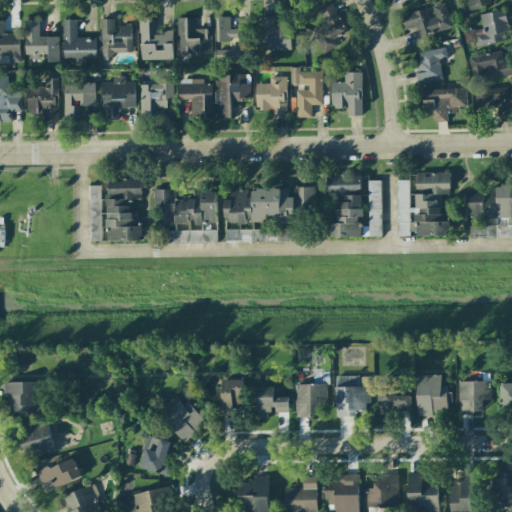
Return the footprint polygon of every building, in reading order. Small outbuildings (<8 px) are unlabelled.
[(465,0),(469,9),(494,1),(493,0),(465,0)] [(337,46),(333,39),(346,32),(330,1),(316,8),(324,23),(310,30),(323,54),(337,46)] [(419,37),(452,27),(445,2),(429,7),(400,15),(404,30),(416,27),(419,37)] [(509,32),(504,10),(480,14),(482,28),(463,32),(465,42),(476,39),(477,46),(505,41),(503,33),(509,32)] [(290,23),(274,23),(274,16),(262,16),(262,49),(290,49),(290,23)] [(178,55),(210,54),(210,28),(194,29),(194,17),(177,18),(178,55)] [(216,40),(238,40),(238,50),(216,51),(217,60),(251,59),(250,28),(230,29),(229,17),(215,17),(216,40)] [(114,18),(101,18),(100,59),(112,59),(112,52),(132,52),(132,27),(114,27),(114,18)] [(140,60),(172,59),(172,32),(154,33),(153,18),(139,18),(140,60)] [(96,37),(77,37),(77,19),(62,20),(63,59),(96,58),(96,37)] [(3,20),(0,20),(0,55),(7,56),(7,63),(20,62),(19,33),(3,33),(3,20)] [(39,20),(23,20),(24,58),(39,57),(39,54),(48,53),(48,62),(59,61),(58,36),(39,36),(39,20)] [(415,52),(420,83),(442,79),(439,59),(447,57),(445,47),(415,52)] [(468,57),(472,76),(490,73),(491,78),(511,74),(509,60),(502,61),(500,51),(468,57)] [(296,90),(296,117),(311,117),(311,105),(322,105),(321,69),(290,70),(290,84),(307,84),(307,90),(296,90)] [(361,72),(344,72),(344,82),(330,82),(331,107),(347,107),(347,116),(362,116),(361,72)] [(249,74),(217,74),(217,118),(230,118),(230,100),(249,100),(249,74)] [(7,76),(0,75),(0,121),(11,121),(11,111),(21,111),(21,96),(7,96),(7,76)] [(172,75),(158,76),(158,84),(139,85),(140,118),(155,117),(154,107),(173,106),(172,75)] [(135,107),(135,81),(125,82),(125,76),(112,77),(112,82),(102,82),(103,119),(118,119),(117,107),(135,107)] [(255,109),(271,108),(271,117),(286,117),(286,76),(269,77),(269,83),(255,84),(255,109)] [(57,78),(44,78),(45,87),(27,88),(27,113),(44,113),(44,121),(58,121),(57,78)] [(190,99),(191,116),(212,115),(211,83),(202,84),(202,79),(178,79),(178,99),(190,99)] [(95,105),(94,82),(63,82),(64,115),(74,115),(74,100),(79,100),(79,106),(95,105)] [(511,87),(474,88),(474,110),(496,109),(496,104),(497,104),(498,121),(511,120),(511,87)] [(447,121),(447,112),(458,112),(457,107),(466,106),(465,88),(422,90),(423,112),(433,112),(433,122),(447,121)] [(398,236),(451,235),(450,212),(439,213),(439,194),(450,194),(450,172),(416,173),(416,189),(430,189),(430,194),(415,194),(415,208),(409,208),(409,180),(396,180),(398,236)] [(381,236),(380,180),(368,181),(369,221),(362,221),(361,173),(326,174),(327,196),(338,196),(339,209),(332,209),(333,222),(330,222),(330,237),(381,236)] [(107,198),(141,198),(142,178),(108,177),(107,198)] [(466,219),(511,217),(511,184),(496,185),(496,196),(483,196),(483,189),(465,189),(466,219)] [(88,186),(89,241),(101,241),(100,185),(88,186)] [(293,221),(293,210),(315,209),(314,186),(294,187),(294,196),(289,196),(288,188),(249,189),(231,189),(231,199),(224,199),(225,224),(247,223),(247,222),(293,221)] [(217,190),(196,190),(195,199),(175,199),(175,190),(154,189),(153,207),(159,208),(159,222),(175,222),(175,224),(188,224),(188,222),(216,223),(217,190)] [(102,241),(141,241),(141,214),(132,214),(132,199),(107,199),(107,213),(102,213),(102,241)] [(225,243),(293,241),(293,228),(225,230),(225,243)] [(441,374),(417,375),(418,414),(447,414),(447,403),(450,403),(450,385),(441,386),(441,374)] [(356,416),(356,410),(369,411),(369,392),(366,392),(367,376),(336,375),(335,416),(356,416)] [(379,415),(411,414),(411,395),(397,395),(397,376),(378,376),(379,415)] [(221,379),(221,418),(234,418),(234,404),(243,404),(243,379),(221,379)] [(35,382),(7,381),(6,414),(35,415),(35,382)] [(459,413),(483,412),(483,400),(490,400),(490,381),(458,382),(459,413)] [(511,382),(499,383),(499,407),(511,407),(511,382)] [(295,416),(324,416),(325,384),(296,384),(295,416)] [(255,387),(256,418),(270,417),(270,413),(288,412),(288,397),(282,397),(282,387),(255,387)] [(182,440),(205,420),(187,400),(183,404),(177,398),(159,414),(182,440)] [(55,452),(47,421),(17,429),(22,453),(34,450),(36,456),(55,452)] [(139,468),(171,476),(174,465),(169,464),(175,443),(148,436),(139,468)] [(55,488),(81,476),(72,457),(37,473),(42,484),(51,480),(55,488)] [(473,511),(472,472),(460,472),(460,481),(450,481),(451,511),(473,511)] [(511,472),(497,472),(496,510),(511,510),(511,472)] [(407,511),(432,511),(438,511),(437,480),(422,480),(421,473),(407,473),(407,511)] [(398,475),(373,474),(373,488),(367,488),(366,504),(398,505),(398,475)] [(358,511),(359,476),(326,475),(326,504),(335,504),(334,511),(358,511)] [(268,511),(268,476),(251,477),(251,481),(237,482),(238,510),(245,510),(245,511),(268,511)] [(285,511),(305,511),(315,511),(316,476),(302,476),(302,488),(285,487),(285,511)] [(101,511),(90,485),(61,497),(67,511),(101,511)] [(135,511),(166,511),(161,488),(131,494),(135,511)]
